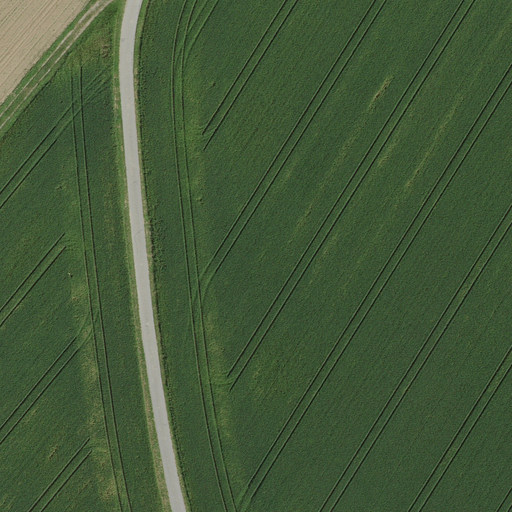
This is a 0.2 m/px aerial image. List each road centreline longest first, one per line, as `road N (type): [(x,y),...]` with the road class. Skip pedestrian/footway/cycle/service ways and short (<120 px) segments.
road 1 (unclassified): [(136,0),(127,82),(138,234),(180,511)]
road 2 (track): [(0,123),(107,0)]
